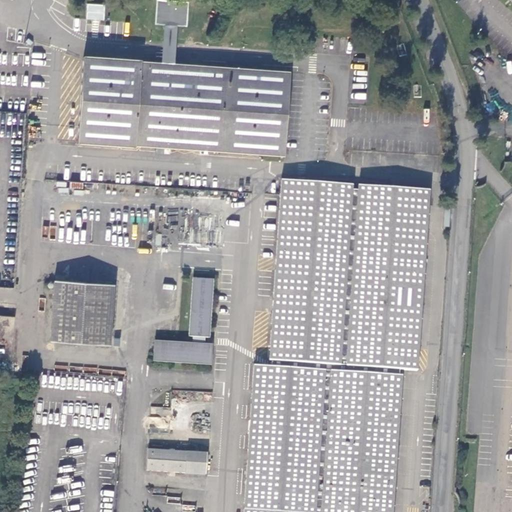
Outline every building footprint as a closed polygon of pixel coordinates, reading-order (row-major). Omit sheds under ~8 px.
[(156,0),(155,22),(165,22),(178,23),(186,24),(187,1),(164,0),(156,0)] [(86,19),(104,20),(105,5),(86,4),(86,19)] [(162,51),(162,62),(175,63),(176,52),(176,43),(178,23),(165,22),(163,42),(162,51)] [(175,63),(162,62),(83,57),(77,141),(284,156),(290,71),(175,63)] [(273,360),(400,368),(418,369),(431,190),(358,185),(358,190),(353,190),(353,185),(282,180),(281,194),(269,359),(273,360)] [(206,336),(210,337),(214,279),(194,278),(190,335),(195,336),(194,343),(156,341),(155,360),(212,364),(213,345),(206,344),(206,336)] [(49,344),(109,347),(113,286),(52,283),(49,344)] [(400,368),(273,360),(272,366),(399,375),(400,368)] [(399,375),(272,366),(254,365),(244,511),(393,511),(403,375),(399,375)] [(185,475),(186,454),(147,451),(146,472),(185,475)] [(206,455),(186,454),(185,475),(205,476),(206,455)]
